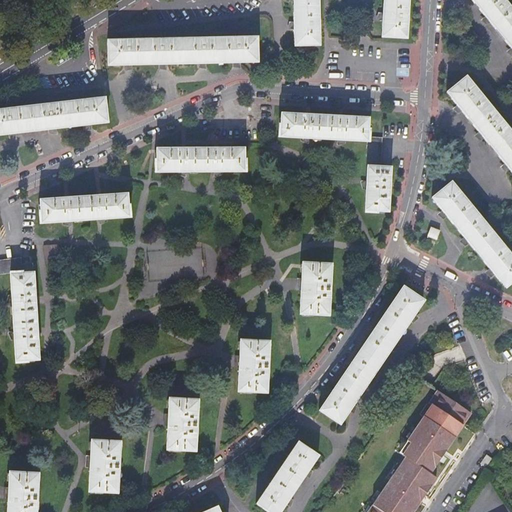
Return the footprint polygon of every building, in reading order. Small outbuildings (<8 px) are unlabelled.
[(292,31),(295,30),(294,46),(319,46),(317,0),(293,0),(294,22),(290,22),(292,31)] [(384,22),(383,38),(406,39),(408,0),(384,0),(384,13),(379,13),(381,22),(384,22)] [(511,56),(511,13),(501,0),(470,0),(484,17),(483,19),(486,26),(489,23),(492,25),(510,48),(508,50),(511,57),(511,56)] [(257,38),(108,40),(108,64),(124,64),(124,68),(132,66),(132,64),(159,63),(159,67),(167,65),(167,63),(198,63),(198,66),(206,65),(206,62),(233,63),(233,66),(241,65),(240,62),(257,62),(257,38)] [(507,173),(510,170),(511,172),(511,133),(466,78),(447,93),(458,105),(455,107),(459,114),(462,112),(479,132),(477,134),(482,141),(484,138),(504,163),(502,165),(507,173)] [(104,98),(0,110),(0,134),(8,134),(9,137),(17,135),(16,133),(48,129),(49,133),(56,131),(56,128),(82,125),(83,129),(91,127),(91,124),(107,123),(104,98)] [(369,143),(369,137),(369,130),(368,130),(368,119),(282,114),(281,125),(279,125),(278,137),(301,138),(301,142),(307,144),(310,139),(338,141),(340,146),(347,144),(347,142),(369,143)] [(369,137),(369,143),(367,167),(382,168),(383,139),(369,137)] [(157,161),(156,161),(155,173),(177,173),(177,176),(183,178),(185,173),(215,173),(217,178),(223,175),(223,172),(246,173),(246,161),(243,161),(244,149),(157,150),(157,161)] [(382,168),(367,167),(367,182),(361,184),(361,190),(366,190),(364,213),(376,214),(377,212),(388,213),(391,169),(382,168)] [(495,275),(505,287),(511,280),(511,257),(451,182),(432,198),(442,211),(440,213),(444,220),(447,217),(464,237),(462,239),(465,246),(468,244),(489,269),(487,271),(491,278),(495,275)] [(130,218),(129,206),(127,206),(126,196),(40,201),(40,211),(38,212),(39,223),(61,222),(62,225),(68,227),(69,221),(99,219),(101,224),(107,223),(107,219),(130,218)] [(431,228),(428,237),(437,240),(441,232),(431,228)] [(59,245),(44,246),(44,260),(49,264),(57,263),(60,259),(59,245)] [(0,261),(0,275),(10,274),(9,267),(20,266),(20,259),(0,261)] [(9,267),(10,274),(12,295),(8,295),(7,301),(12,304),(13,332),(9,335),(10,341),(14,341),(15,363),(27,363),(27,361),(37,361),(32,264),(20,266),(9,267)] [(298,287),(301,287),(299,314),(328,316),(331,265),(302,264),(301,280),(298,280),(298,287)] [(390,349),(391,350),(397,345),(394,343),(409,320),(411,322),(418,317),(414,314),(423,301),(403,287),(319,410),(339,423),(348,410),(350,412),(356,406),(352,404),(368,382),(369,383),(375,378),(371,375),(390,349)] [(236,365),(239,365),(238,391),(266,393),(269,343),(240,341),(240,356),(237,356),(236,365)] [(428,403),(431,405),(439,393),(437,391),(428,403)] [(408,439),(406,441),(410,444),(402,455),(405,457),(408,459),(400,471),(397,469),(395,471),(392,475),(371,507),(367,511),(412,511),(423,497),(426,491),(435,479),(429,475),(438,461),(441,456),(470,414),(439,393),(431,405),(411,435),(408,439)] [(165,423),(168,423),(166,449),(194,451),(198,400),(170,398),(168,414),(166,414),(165,423)] [(87,465),(90,465),(88,491),(117,493),(120,443),(91,441),(90,457),(87,457),(87,465)] [(278,511),(284,504),(286,505),(293,499),(289,496),(304,475),(305,476),(312,470),(308,468),(317,455),(298,441),(256,503),(268,511),(278,511)] [(410,444),(406,441),(399,453),(402,455),(410,444)] [(481,463),(485,467),(491,458),(486,455),(481,463)] [(405,457),(397,469),(400,471),(408,459),(405,457)] [(5,497),(8,497),(7,511),(35,511),(38,474),(10,472),(9,488),(6,488),(5,497)]
